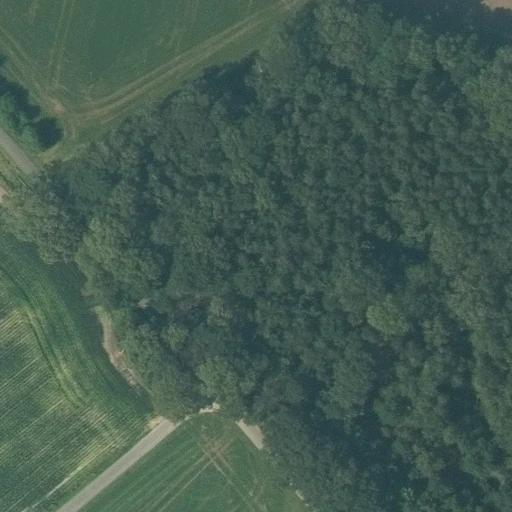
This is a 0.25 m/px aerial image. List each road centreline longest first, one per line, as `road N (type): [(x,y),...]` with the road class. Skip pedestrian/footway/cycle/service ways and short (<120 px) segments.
road 1 (unclassified): [(0,136),(214,389)]
road 2 (unclassified): [(67,511),(214,389)]
road 3 (unclassified): [(214,389),(317,511)]
